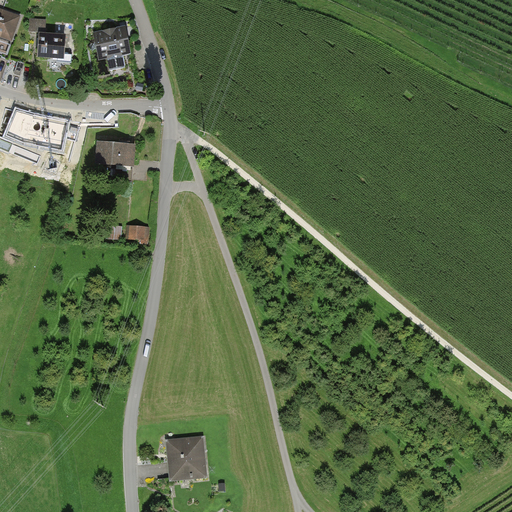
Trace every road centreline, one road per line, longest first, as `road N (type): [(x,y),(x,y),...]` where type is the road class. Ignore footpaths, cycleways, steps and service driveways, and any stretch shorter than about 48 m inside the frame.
road 1 (track): [(511,394),(221,154),(171,125),(239,285),(301,511)]
road 2 (unclassified): [(137,511),(129,432),(156,304),(171,125)]
road 3 (unclassified): [(0,91),(74,107),(170,106)]
